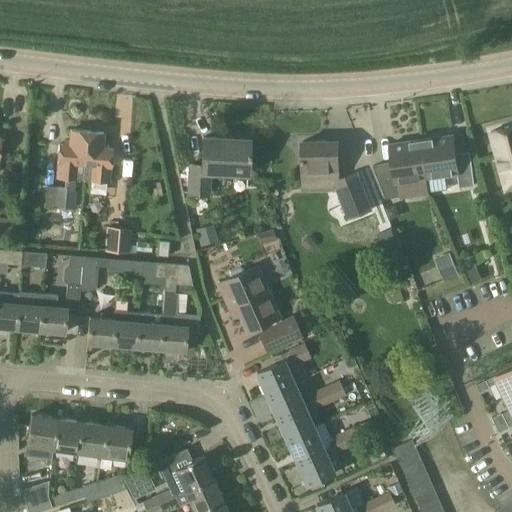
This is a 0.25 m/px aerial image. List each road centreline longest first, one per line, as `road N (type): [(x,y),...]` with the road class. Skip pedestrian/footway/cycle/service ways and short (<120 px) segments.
road 1 (tertiary): [(511,65),(294,89),(0,60)]
road 2 (residential): [(275,511),(232,420),(207,405),(176,394),(0,378)]
road 3 (residential): [(4,511),(0,378)]
